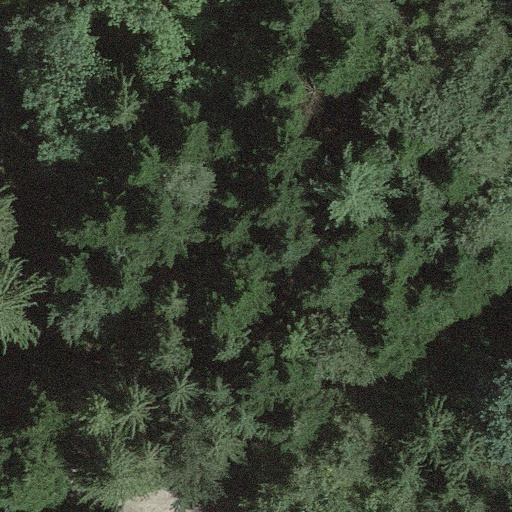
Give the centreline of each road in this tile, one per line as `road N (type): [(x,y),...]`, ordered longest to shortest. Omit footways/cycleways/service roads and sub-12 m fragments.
road 1 (track): [(230,511),(511,265)]
road 2 (track): [(0,470),(139,511)]
